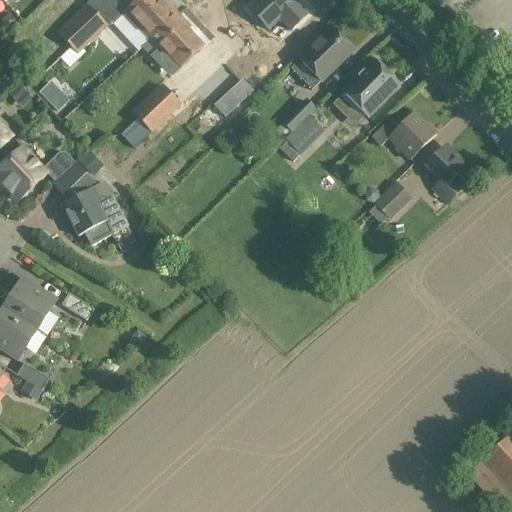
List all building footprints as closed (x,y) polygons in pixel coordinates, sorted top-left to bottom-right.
[(137,52),(176,15),(162,0),(140,0),(125,15),(124,15),(113,26),(137,52)] [(268,32),(280,21),(290,32),(308,15),(297,4),(300,1),(298,0),(257,0),(258,0),(248,10),(268,32)] [(77,56),(107,28),(87,6),(57,34),(77,56)] [(149,41),(142,48),(170,79),(180,70),(204,48),(183,27),(174,17),(149,41)] [(333,31),(301,61),(314,74),(304,83),(312,92),(354,53),(333,31)] [(344,96),(332,109),(355,130),(398,86),(374,62),(343,94),(344,96)] [(21,82),(8,94),(15,102),(27,89),(21,82)] [(181,107),(161,87),(132,114),(138,121),(151,134),(151,135),(181,107)] [(225,119),(243,103),(232,91),(214,107),(225,119)] [(389,120),(371,139),(380,148),(388,140),(389,141),(410,162),(436,137),(413,114),(398,129),(391,122),(389,120)] [(286,144),(280,150),(294,164),(322,134),(308,120),(285,143),(286,144)] [(151,134),(138,121),(121,137),(134,150),(151,134)] [(0,150),(12,139),(0,126),(0,150)] [(0,169),(0,184),(18,203),(47,176),(22,149),(0,169)] [(443,150),(425,168),(433,176),(439,182),(431,190),(447,206),(451,202),(450,202),(464,188),(455,179),(467,168),(454,155),(451,158),(443,150)] [(103,170),(87,155),(76,165),(92,181),(103,170)] [(336,164),(330,169),(331,169),(339,178),(345,173),(337,164),(336,164)] [(93,190),(90,192),(83,179),(86,176),(76,165),(53,187),(68,203),(61,207),(78,238),(85,235),(91,247),(127,228),(112,199),(101,205),(93,190)] [(396,186),(374,206),(375,207),(386,219),(389,223),(411,202),(396,186)] [(375,207),(369,213),(380,225),(386,219),(375,207)] [(23,281),(3,311),(36,332),(56,302),(23,281)] [(93,312),(69,296),(62,307),(86,323),(93,312)] [(36,332),(3,311),(0,315),(0,351),(17,362),(36,332)] [(27,383),(26,383),(42,393),(41,393),(48,382),(24,366),(17,377),(27,383)] [(36,403),(42,393),(26,383),(21,393),(36,403)] [(503,511),(511,511),(511,434),(469,475),(503,511)]
